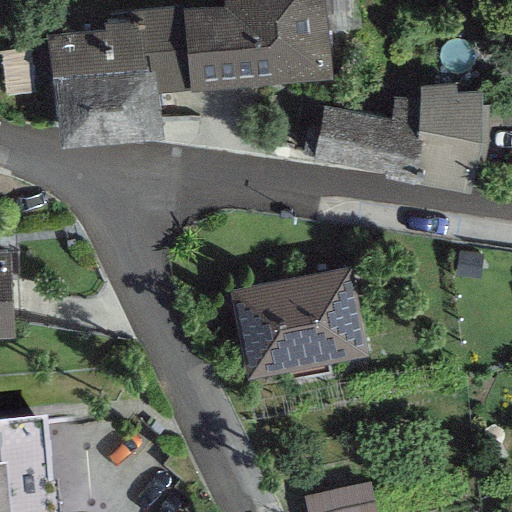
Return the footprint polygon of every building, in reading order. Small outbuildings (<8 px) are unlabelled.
[(189,0),(181,1),(190,80),(331,68),(324,0),(189,0)] [(108,23),(47,29),(58,137),(162,126),(157,84),(190,80),(181,1),(142,5),(143,12),(108,16),(108,23)] [(419,79),(419,94),(417,130),(421,130),(419,177),(469,188),(480,137),(488,137),(488,98),(481,98),(480,84),(456,86),(454,77),(419,79)] [(417,130),(419,94),(392,93),(392,113),(321,98),(313,150),(383,166),(383,170),(419,177),(421,130),(417,130)] [(0,241),(0,323),(15,323),(10,240),(0,241)] [(231,281),(249,372),(369,349),(351,258),(231,281)] [(0,511),(53,511),(46,428),(0,432),(0,511)] [(378,473),(314,491),(319,511),(368,511),(387,507),(378,473)]
